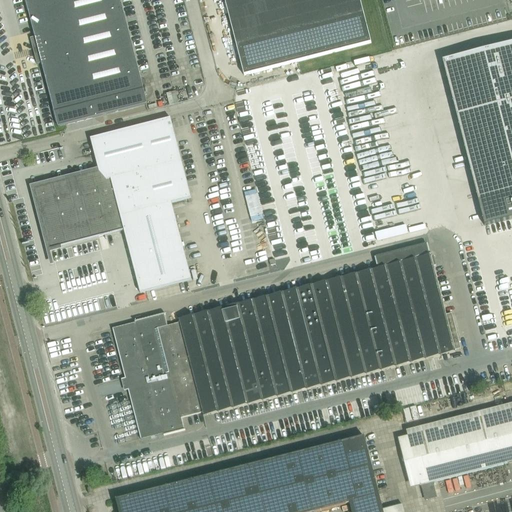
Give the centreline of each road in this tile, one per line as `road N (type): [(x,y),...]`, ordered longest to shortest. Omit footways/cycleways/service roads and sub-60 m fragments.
road 1 (unknown): [(77,160),(188,138),(210,280),(231,275),(239,259),(238,204),(217,101)]
road 2 (track): [(217,101),(511,25)]
road 3 (tertiary): [(77,511),(34,338)]
road 4 (tertiary): [(22,341),(66,511)]
road 5 (unknown): [(51,277),(132,296),(210,280)]
road 6 (unknown): [(455,230),(422,115),(439,106)]
road 7 (tertiary): [(34,338),(0,205)]
